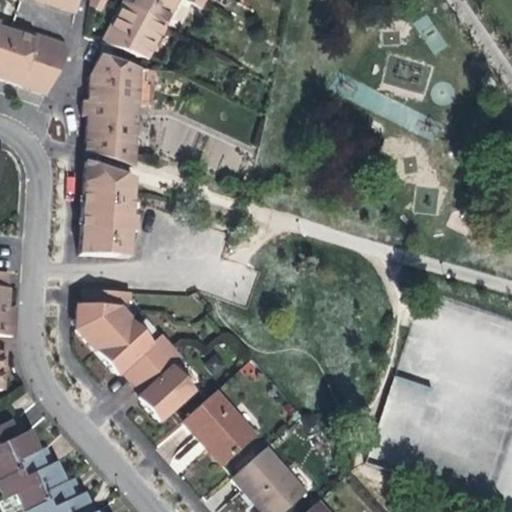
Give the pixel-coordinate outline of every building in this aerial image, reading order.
[(31,0),(71,15),(73,0),(31,0)] [(106,0),(90,0),(89,7),(99,12),(106,0)] [(122,0),(120,4),(165,27),(179,0),(122,0)] [(202,10),(206,2),(206,0),(186,0),(186,2),(202,10)] [(158,41),(165,27),(120,4),(99,44),(148,60),(158,41)] [(0,81),(44,96),(67,53),(61,42),(11,25),(9,31),(0,27),(0,81)] [(85,119),(83,143),(134,160),(136,117),(147,118),(147,113),(147,108),(137,107),(139,72),(122,66),(97,57),(93,65),(92,77),(88,77),(87,93),(86,103),(80,103),(79,118),(85,119)] [(131,172),(134,160),(83,143),(82,155),(131,172)] [(131,179),(82,162),(81,174),(130,191),(131,179)] [(130,191),(81,174),(79,214),(76,257),(127,260),(128,236),(133,236),(134,221),(129,221),(130,191)] [(0,336),(12,337),(13,321),(7,321),(0,321),(0,307),(6,308),(7,273),(0,272),(0,336)] [(108,369),(117,380),(121,376),(139,394),(134,399),(140,405),(157,424),(193,392),(169,366),(177,358),(159,339),(152,346),(119,311),(129,301),(128,295),(75,292),(74,318),(73,332),(108,369)] [(388,396),(413,405),(420,384),(395,376),(388,396)] [(213,393),(180,423),(201,447),(219,467),(253,436),(213,393)] [(0,480),(19,472),(14,464),(35,453),(30,442),(25,433),(17,437),(8,422),(0,426),(0,480)] [(265,448),(231,479),(244,494),(253,504),(255,501),(263,510),(260,511),(283,511),(304,493),(265,448)] [(0,503),(0,508),(1,511),(28,511),(46,503),(42,495),(64,484),(58,473),(54,464),(44,470),(35,453),(14,464),(19,472),(0,480),(0,497),(2,502),(0,503)] [(91,511),(87,504),(82,495),(72,500),(64,484),(42,495),(46,503),(28,511),(91,511)] [(325,511),(317,502),(305,511),(325,511)]
